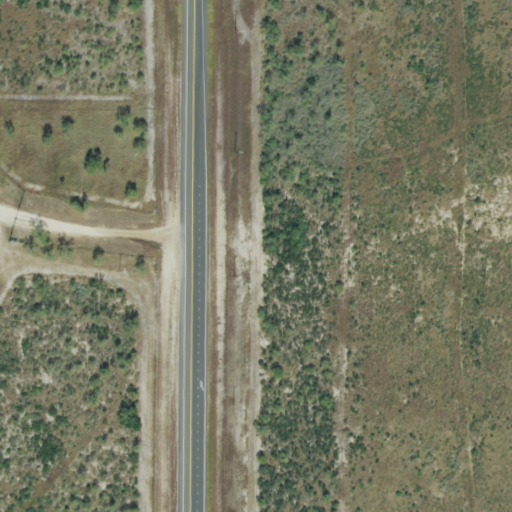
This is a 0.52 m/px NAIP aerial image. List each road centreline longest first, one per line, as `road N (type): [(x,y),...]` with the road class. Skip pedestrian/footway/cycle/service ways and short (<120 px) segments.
road 1 (primary): [(194,511),(198,0)]
road 2 (residential): [(196,233),(83,236),(0,214)]
